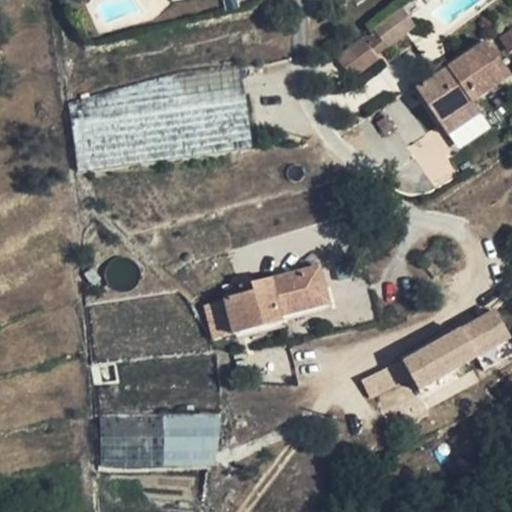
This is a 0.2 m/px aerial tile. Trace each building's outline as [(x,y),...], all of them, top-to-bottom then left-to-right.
[(389,46),(376,29),(364,39),(377,55),(389,46)] [(377,55),(364,39),(339,58),(353,78),(379,59),(377,55)] [(511,76),(489,43),(419,90),(440,123),(448,135),(480,113),(473,101),(511,76)] [(252,147),(240,65),(184,71),(69,102),(78,171),(252,147)] [(268,231),(247,152),(87,175),(98,207),(158,260),(268,231)] [(430,254),(446,270),(455,262),(439,246),(430,254)] [(446,270),(430,254),(420,262),(438,278),(446,270)] [(330,303),(320,268),(253,285),(224,292),(236,334),(283,322),(281,316),(330,303)] [(95,361),(96,361),(218,350),(220,350),(191,301),(178,288),(89,301),(95,361)] [(463,331),(478,357),(511,338),(508,330),(497,311),(463,331)] [(419,390),(478,357),(463,331),(405,363),(412,376),(419,390)] [(222,386),(218,350),(96,361),(101,415),(222,414),(222,386)] [(405,363),(401,362),(399,363),(363,381),(371,397),(412,376),(405,363)] [(222,414),(101,415),(101,466),(214,466),(222,414)] [(204,511),(207,491),(209,471),(185,471),(165,471),(142,471),(101,473),(102,511),(101,511),(204,511)]
